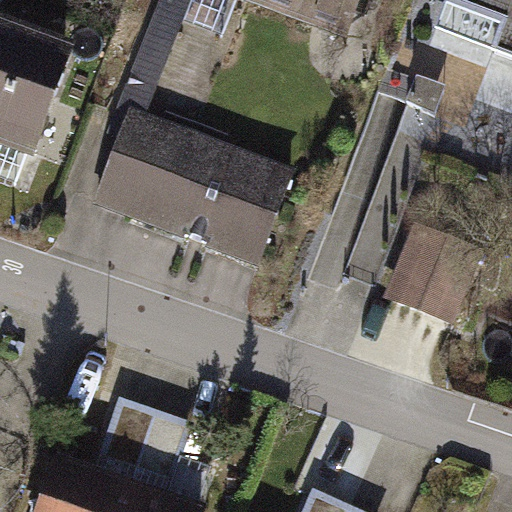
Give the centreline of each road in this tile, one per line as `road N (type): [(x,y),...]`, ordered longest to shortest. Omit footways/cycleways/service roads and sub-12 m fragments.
road 1 (residential): [(50,297),(511,452)]
road 2 (residential): [(50,297),(0,453)]
